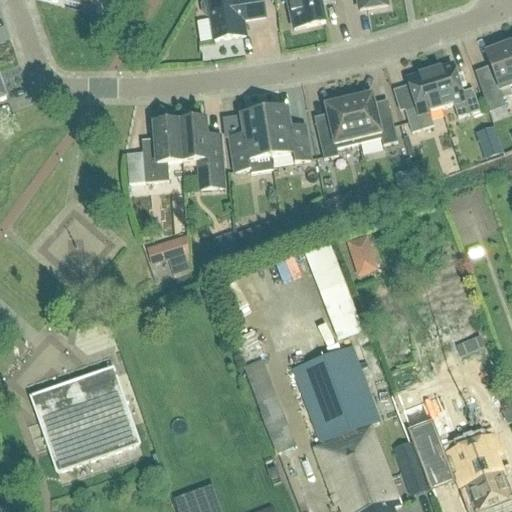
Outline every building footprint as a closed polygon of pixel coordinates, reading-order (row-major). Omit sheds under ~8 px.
[(69,0),(69,5),(97,13),(99,0),(69,0)] [(202,8),(203,17),(207,19),(210,19),(214,45),(246,40),(243,24),(265,21),(261,0),(243,0),(240,1),(239,0),(207,0),(208,4),(204,5),(202,8)] [(280,0),(282,6),(288,5),(294,33),(325,26),(320,2),(328,0),(280,0)] [(357,0),(359,14),(387,10),(385,0),(357,0)] [(511,54),(509,46),(504,48),(504,50),(485,57),(493,77),(477,83),(489,117),(506,110),(503,102),(511,99),(511,101),(511,100),(511,54)] [(453,68),(430,75),(441,112),(454,108),(458,122),(480,115),(473,92),(462,96),(453,68)] [(441,112),(430,75),(407,83),(416,110),(405,114),(412,137),(434,130),(429,116),(441,112)] [(359,148),(363,164),(385,159),(383,150),(398,146),(389,110),(376,113),(372,99),(363,101),(362,96),(348,100),(359,148)] [(337,153),(359,148),(348,100),(333,103),(334,108),(325,110),(329,124),(315,128),(324,164),(339,160),(337,153)] [(287,112),(264,116),(271,162),(293,158),(294,167),(310,165),(305,130),(290,133),(287,112)] [(235,177),(250,174),(251,178),(272,175),(273,175),(271,162),(264,116),(241,119),(244,140),(230,142),(235,177)] [(180,126),(183,166),(198,165),(200,194),(224,193),(221,150),(208,151),(205,124),(180,126)] [(168,168),(183,166),(180,126),(154,128),(156,155),(143,156),(145,187),(169,185),(168,168)] [(264,342),(244,351),(250,364),(270,355),(264,342)] [(369,430),(379,426),(351,352),(293,373),(321,449),(313,452),(335,511),(343,508),(344,511),(399,511),(400,511),(384,468),(369,430)] [(31,402),(57,477),(139,448),(113,373),(31,402)] [(267,432),(277,459),(294,452),(284,426),(267,432)] [(451,458),(448,459),(460,492),(465,490),(473,511),(493,511),(511,505),(496,464),(500,462),(493,443),(490,444),(487,436),(448,450),(451,458)] [(409,478),(417,501),(433,495),(425,472),(409,478)]
